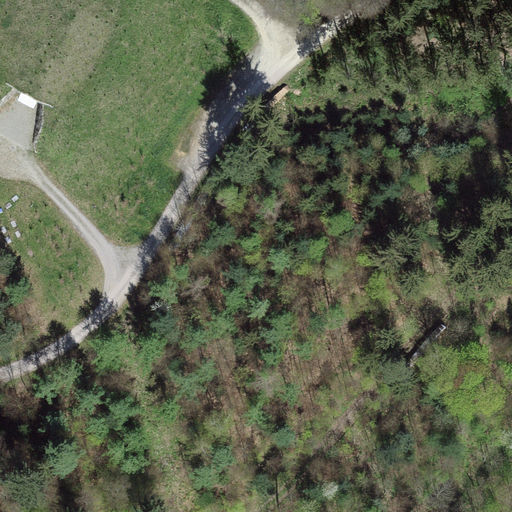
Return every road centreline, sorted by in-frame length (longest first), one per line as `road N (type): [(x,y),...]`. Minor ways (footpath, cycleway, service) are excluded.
road 1 (track): [(0,375),(71,338),(130,283),(226,119),(299,44),(360,0)]
road 2 (track): [(263,511),(511,225)]
